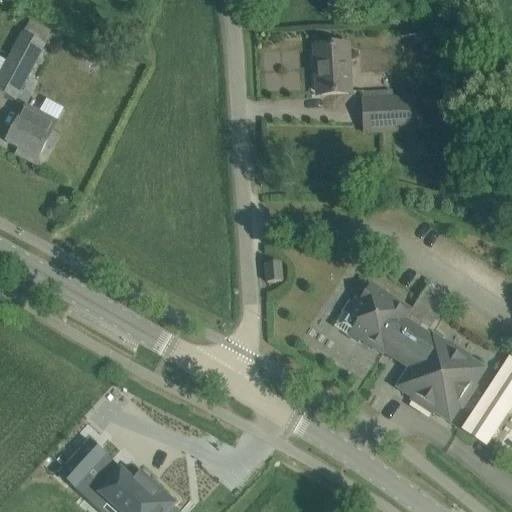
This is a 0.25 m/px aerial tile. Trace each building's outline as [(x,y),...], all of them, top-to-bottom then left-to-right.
[(0,73),(0,93),(14,101),(18,94),(44,45),(22,33),(0,73)] [(352,46),(335,47),(315,48),(316,69),(320,69),(321,96),(354,94),(352,46)] [(418,98),(382,101),(362,102),(364,134),(420,130),(418,98)] [(26,107),(16,126),(6,143),(20,151),(17,157),(41,170),(64,127),(26,107)] [(265,265),(267,284),(282,283),(280,264),(265,265)] [(411,312),(384,295),(368,284),(353,305),(350,303),(334,328),(359,344),(361,341),(382,355),(384,353),(409,370),(396,389),(412,399),(410,401),(433,416),(435,414),(450,424),(460,409),(462,410),(477,387),(475,386),(485,370),(470,361),(471,358),(448,343),(447,345),(431,335),(430,337),(405,321),(411,312)] [(495,453),(511,425),(511,349),(461,432),(495,453)] [(83,442),(53,478),(59,482),(60,481),(71,490),(83,476),(91,482),(107,463),(87,447),(88,446),(83,442)] [(116,471),(97,494),(118,511),(159,511),(171,498),(137,470),(128,481),(116,471)]
